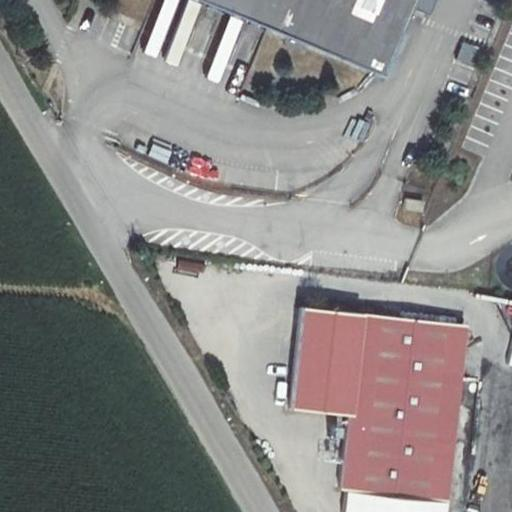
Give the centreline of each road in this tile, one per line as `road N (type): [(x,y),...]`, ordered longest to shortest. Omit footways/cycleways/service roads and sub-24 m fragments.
road 1 (unclassified): [(0,74),(262,511)]
road 2 (unknown): [(310,239),(388,133),(449,0)]
road 3 (unknown): [(49,0),(88,101),(107,208)]
road 4 (unknown): [(310,239),(439,245),(511,207)]
road 5 (unknown): [(107,208),(310,239)]
